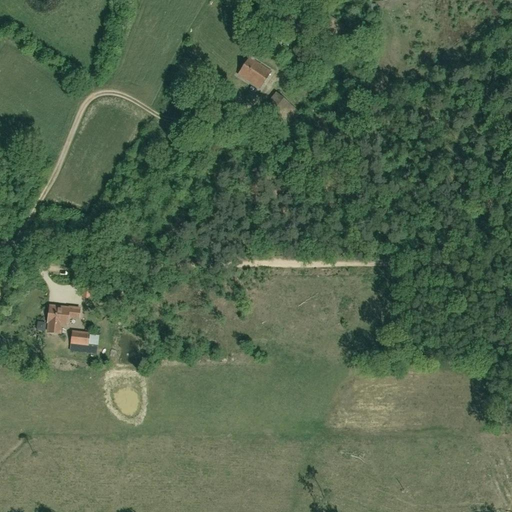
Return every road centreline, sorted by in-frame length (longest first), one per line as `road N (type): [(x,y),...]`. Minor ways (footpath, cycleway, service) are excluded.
road 1 (track): [(14,261),(127,269),(511,262)]
road 2 (track): [(17,249),(93,97),(120,95),(173,119),(248,105),(297,61),(320,0)]
